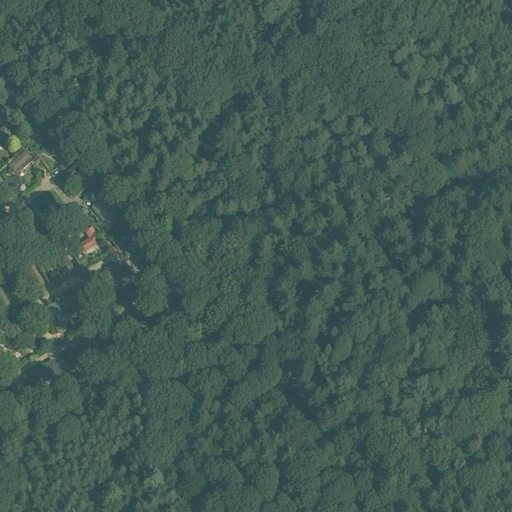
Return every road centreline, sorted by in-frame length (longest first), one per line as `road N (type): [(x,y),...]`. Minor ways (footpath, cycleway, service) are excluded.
road 1 (unknown): [(218,307),(0,44)]
road 2 (track): [(218,307),(386,511)]
